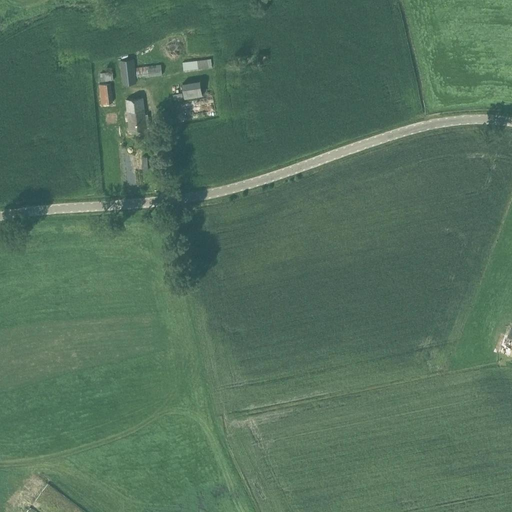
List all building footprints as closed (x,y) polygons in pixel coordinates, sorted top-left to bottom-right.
[(176,55),(161,54),(161,63),(176,63),(176,55)] [(120,61),(123,84),(137,82),(135,69),(134,59),(120,61)] [(211,59),(183,62),(184,70),(212,67),(211,59)] [(144,68),(137,68),(138,79),(162,76),(161,65),(144,68)] [(201,80),(183,83),(185,99),(203,96),(201,80)] [(108,109),(105,109),(107,118),(109,118),(110,127),(128,125),(126,109),(131,109),(131,110),(144,108),(141,85),(128,87),(129,94),(116,96),(117,100),(107,101),(108,109)] [(200,105),(208,102),(207,97),(198,100),(200,105)] [(168,112),(161,113),(163,122),(170,121),(168,112)]
